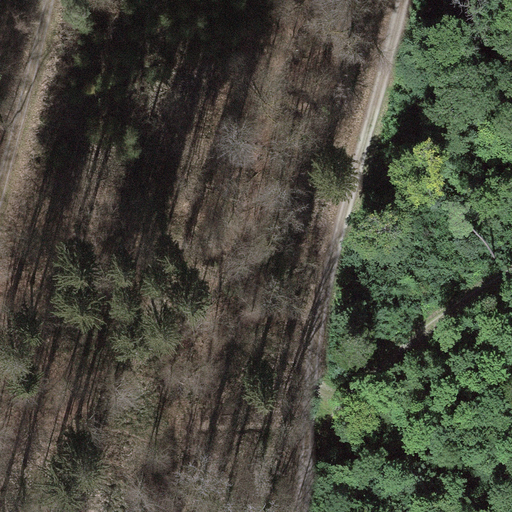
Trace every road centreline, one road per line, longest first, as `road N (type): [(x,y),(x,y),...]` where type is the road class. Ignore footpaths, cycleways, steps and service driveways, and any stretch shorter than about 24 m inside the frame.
road 1 (track): [(307,511),(326,313),(402,0)]
road 2 (track): [(315,422),(401,348),(511,281)]
road 3 (track): [(0,189),(55,0)]
